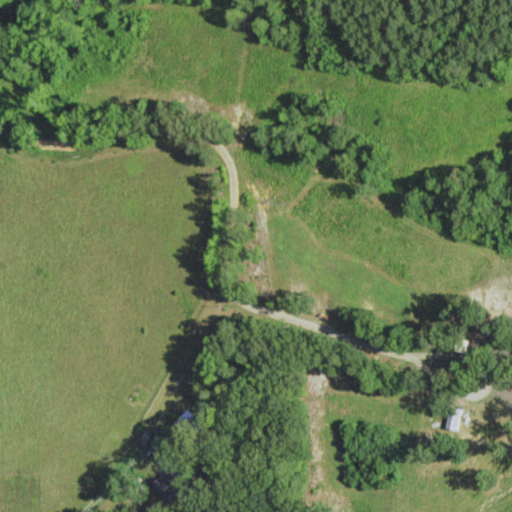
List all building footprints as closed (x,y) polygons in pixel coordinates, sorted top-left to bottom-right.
[(465,314),(464,321),(471,323),(472,316),(465,314)] [(486,321),(484,331),(491,333),(493,322),(486,321)] [(457,338),(454,349),(465,352),(468,340),(457,338)] [(511,346),(492,342),(490,351),(511,356),(511,346)] [(451,407),(447,428),(457,430),(462,409),(451,407)] [(173,465),(153,484),(173,504),(186,491),(182,487),(188,481),(173,465)]
